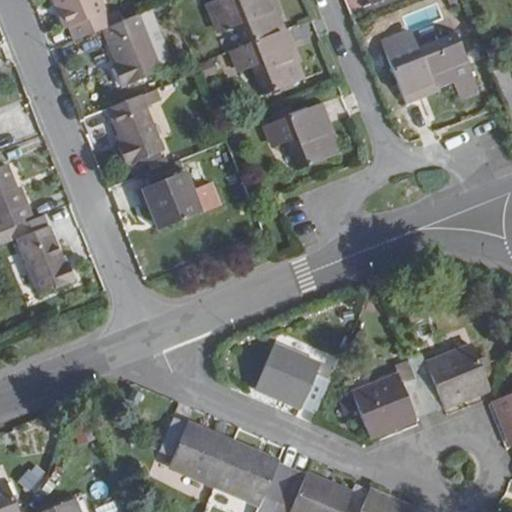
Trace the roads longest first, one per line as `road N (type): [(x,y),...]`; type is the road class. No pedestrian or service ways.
road 1 (residential): [(145,339),(9,0)]
road 2 (residential): [(461,470),(403,476),(346,460),(194,394),(167,376),(145,339)]
road 3 (residential): [(353,255),(145,339)]
road 4 (residential): [(393,165),(327,0)]
road 5 (residential): [(353,255),(431,245),(511,259)]
road 6 (residential): [(145,339),(0,398)]
road 7 (residential): [(484,204),(353,255)]
